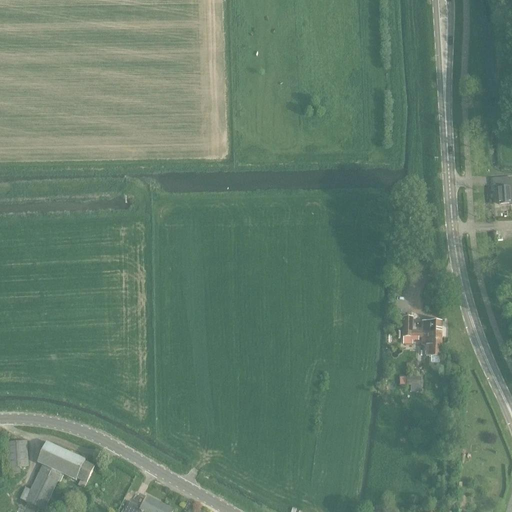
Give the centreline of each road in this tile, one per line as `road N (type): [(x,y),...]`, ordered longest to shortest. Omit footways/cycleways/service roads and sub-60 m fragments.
road 1 (secondary): [(511,415),(457,268),(443,0)]
road 2 (tertiary): [(0,418),(75,428),(229,511)]
